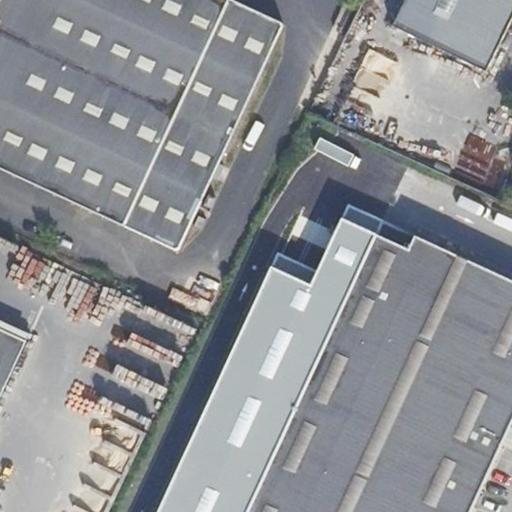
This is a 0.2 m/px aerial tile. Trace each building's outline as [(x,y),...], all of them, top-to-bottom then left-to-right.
[(0,0),(0,171),(179,256),(286,26),(229,0),(0,0)] [(511,30),(511,0),(410,0),(396,29),(490,75),(511,30)] [(385,221),(379,235),(411,250),(418,237),(385,221)] [(379,235),(248,511),(472,511),(511,428),(511,280),(418,237),(411,250),(379,235)] [(0,328),(0,377),(18,337),(0,328)] [(198,464),(201,441),(182,439),(180,462),(198,464)] [(174,511),(186,472),(168,467),(155,511),(174,511)]
